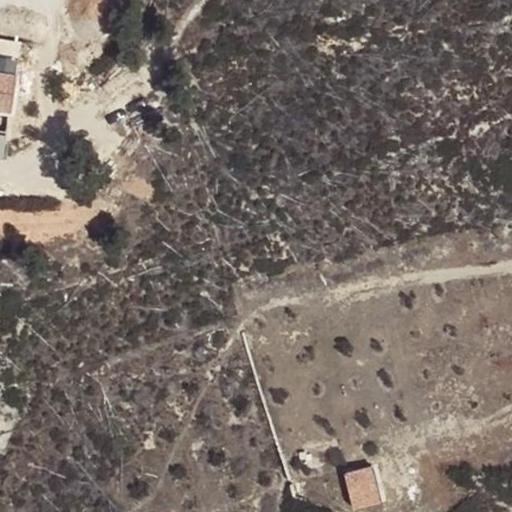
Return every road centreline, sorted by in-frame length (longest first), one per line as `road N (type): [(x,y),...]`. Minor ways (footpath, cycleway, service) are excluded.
road 1 (track): [(0,164),(27,156),(143,72),(206,0)]
road 2 (track): [(511,264),(289,299)]
